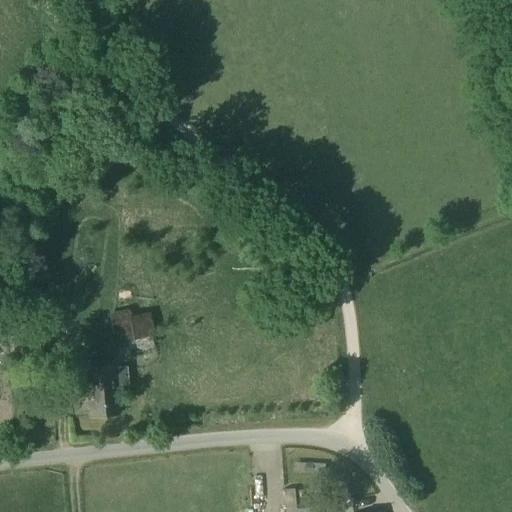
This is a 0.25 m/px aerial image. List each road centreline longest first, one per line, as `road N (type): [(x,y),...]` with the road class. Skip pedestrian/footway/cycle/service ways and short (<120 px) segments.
road 1 (track): [(38,0),(296,225),(340,275),(352,442)]
road 2 (unclassified): [(0,461),(302,433),(352,442),(403,511)]
road 3 (track): [(511,196),(392,242),(340,275)]
